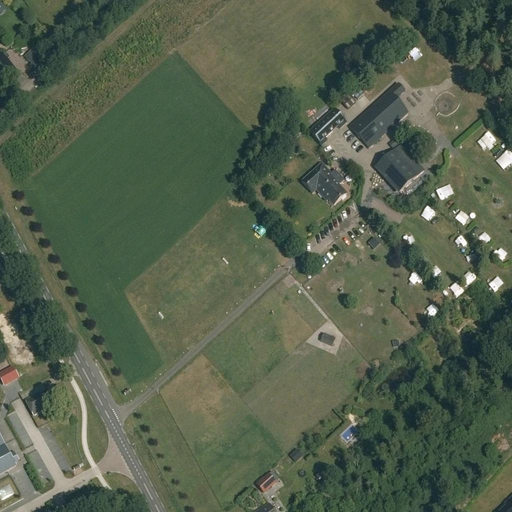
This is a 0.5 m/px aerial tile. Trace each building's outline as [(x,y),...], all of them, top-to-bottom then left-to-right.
[(20,77),(4,54),(0,56),(0,75),(8,87),(20,77)] [(353,84),(348,89),(358,100),(363,94),(353,84)] [(405,93),(398,85),(349,128),(368,149),(408,114),(396,100),(405,93)] [(347,124),(335,110),(310,133),(322,147),(327,142),(326,141),(338,129),(340,131),(347,124)] [(489,138),(482,146),(490,154),(498,145),(489,138)] [(424,172),(401,146),(375,169),(398,195),(424,172)] [(336,172),(330,177),(322,167),(302,185),(312,197),(316,193),(326,205),(328,204),(333,209),(346,199),(337,188),(344,182),(336,172)] [(404,260),(400,263),(408,274),(412,270),(404,260)] [(335,340),(324,335),(321,343),(332,348),(335,340)] [(20,378),(13,366),(0,373),(0,377),(5,386),(20,378)] [(63,401),(55,386),(26,401),(34,417),(63,401)] [(7,391),(0,393),(0,400),(1,402),(10,399),(7,391)] [(0,475),(17,467),(0,436),(0,475)] [(297,451),(290,458),(296,464),(303,458),(297,451)] [(275,483),(269,476),(257,487),(264,494),(275,483)] [(511,511),(511,499),(504,506),(506,508),(502,511),(511,511)]
